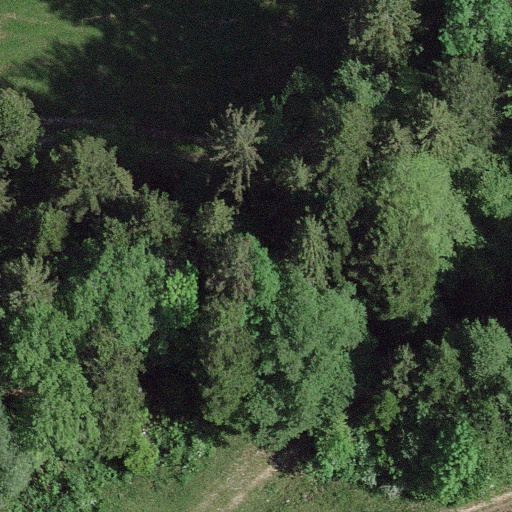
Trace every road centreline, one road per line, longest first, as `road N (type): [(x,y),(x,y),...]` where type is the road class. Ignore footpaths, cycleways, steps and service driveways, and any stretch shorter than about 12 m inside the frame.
road 1 (track): [(0,115),(296,149),(420,142),(511,118)]
road 2 (track): [(213,511),(239,482),(400,381),(511,343)]
